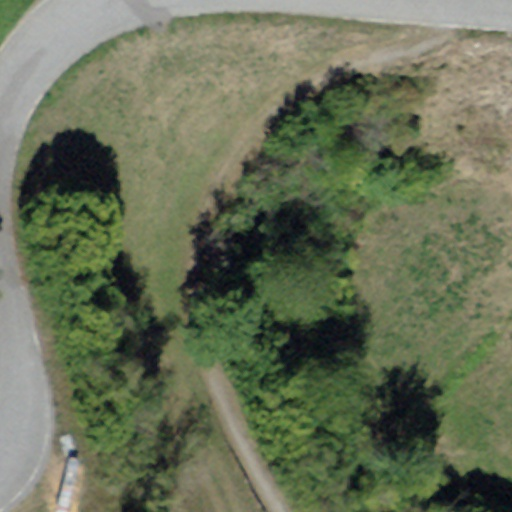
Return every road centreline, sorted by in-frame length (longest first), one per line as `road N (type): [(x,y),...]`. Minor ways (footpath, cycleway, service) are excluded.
road 1 (unclassified): [(0,274),(13,370),(0,455)]
road 2 (unclassified): [(119,0),(55,26),(17,67),(0,109)]
road 3 (track): [(278,511),(221,395),(216,366)]
